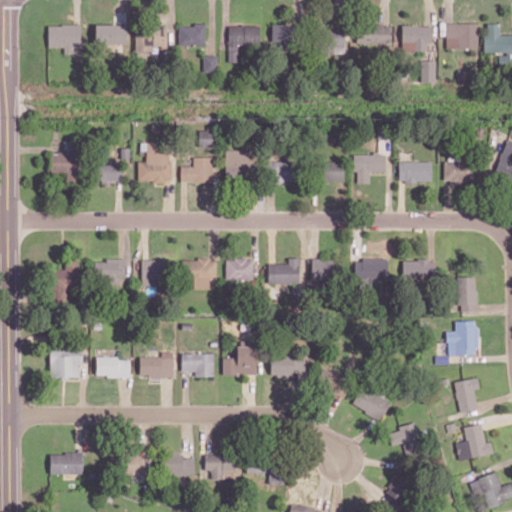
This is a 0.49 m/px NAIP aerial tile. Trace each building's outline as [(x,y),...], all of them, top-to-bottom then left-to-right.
[(445,47),(477,48),(477,23),(445,22),(445,47)] [(511,33),(499,34),(499,23),(486,23),(486,34),(483,35),(483,52),(498,52),(498,65),(511,64),(511,33)] [(63,46),(63,53),(73,53),(72,47),(80,46),(80,24),(47,25),(47,47),(63,46)] [(126,25),(94,24),(94,43),(126,43),(126,25)] [(205,45),(205,24),(178,25),(178,45),(205,45)] [(271,24),(271,41),(292,41),(292,24),(271,24)] [(389,24),(356,25),(356,43),(390,42),(389,24)] [(259,25),(228,25),(228,62),(237,62),(237,44),(258,44),(259,25)] [(426,50),(426,42),(431,41),(431,25),(401,25),(401,51),(426,50)] [(167,27),(134,27),(134,51),(152,51),(152,46),(167,46),(167,27)] [(344,29),(321,29),(321,54),(344,53),(344,29)] [(216,72),(216,54),(202,55),(202,72),(216,72)] [(420,82),(435,82),(435,60),(420,60),(420,82)] [(198,146),(213,146),(214,130),(198,130),(198,146)] [(511,140),(506,138),(494,172),(511,179),(511,140)] [(137,181),(171,180),(171,161),(167,161),(167,151),(154,152),(153,142),(139,142),(140,150),(145,150),(145,161),(137,161),(137,181)] [(224,174),(250,175),(251,150),(225,149),(224,174)] [(50,172),(66,172),(65,181),(77,181),(78,153),(50,153),(50,172)] [(354,153),(354,183),(368,182),(368,171),(385,171),(385,153),(354,153)] [(212,181),(212,156),(192,156),(192,166),(180,166),(180,181),(212,181)] [(289,182),(288,160),(266,161),(266,183),(289,182)] [(342,161),(317,162),(317,181),(343,181),(342,161)] [(431,161),(398,161),(398,181),(431,181),(431,161)] [(443,161),(442,181),(473,182),(474,162),(443,161)] [(95,180),(122,179),(122,163),(94,164),(95,180)] [(79,259),(64,258),(64,269),(49,269),(48,301),(67,302),(67,286),(78,287),(79,259)] [(94,261),(94,284),(123,284),(124,258),(104,258),(104,261),(94,261)] [(141,259),(141,285),(165,285),(164,258),(141,259)] [(215,278),(216,259),(181,258),(181,278),(193,278),(193,288),(209,288),(209,278),(215,278)] [(225,279),(253,278),(252,258),(225,259),(225,279)] [(267,263),(268,283),(299,282),(299,258),(288,258),(288,263),(267,263)] [(311,282),(334,282),(334,258),(311,258),(311,282)] [(354,278),(361,278),(361,288),(375,289),(375,280),(387,280),(387,258),(354,258),(354,278)] [(402,259),(402,280),(434,280),(434,260),(402,259)] [(476,310),(475,276),(457,276),(458,311),(476,310)] [(446,331),(447,355),(477,354),(476,320),(454,321),(455,330),(446,331)] [(222,357),(222,374),(255,374),(256,341),(237,341),(237,357),(222,357)] [(81,346),(48,347),(49,377),(77,377),(77,364),(82,364),(81,346)] [(138,356),(139,377),(172,376),(172,351),(160,351),(160,356),(138,356)] [(213,375),(213,352),(181,353),(181,371),(194,371),(194,376),(213,375)] [(303,353),(269,354),(270,375),(304,375),(303,353)] [(95,356),(95,376),(129,375),(129,359),(118,359),(118,356),(95,356)] [(343,397),(349,379),(320,369),(313,387),(343,397)] [(478,388),(477,377),(455,380),(458,411),(477,409),(474,388),(478,388)] [(390,402),(361,385),(350,403),(379,420),(390,402)] [(391,445),(402,442),(406,457),(422,452),(414,422),(397,426),(398,430),(388,432),(391,445)] [(485,442),(481,422),(463,426),(465,440),(455,442),(458,460),(492,453),(490,441),(485,442)] [(49,473),(82,473),(82,452),(49,453),(49,473)] [(194,458),(181,458),(181,452),(163,452),(162,475),(193,475),(194,458)] [(144,474),(144,454),(123,454),(123,474),(144,474)] [(204,454),(204,469),(210,469),(210,478),(222,478),(222,470),(233,470),(233,454),(204,454)] [(511,498),(511,486),(510,482),(499,486),(495,472),(469,480),(474,497),(483,494),(488,506),(511,498)] [(394,511),(412,488),(397,477),(377,503),(389,511),(394,511)]
